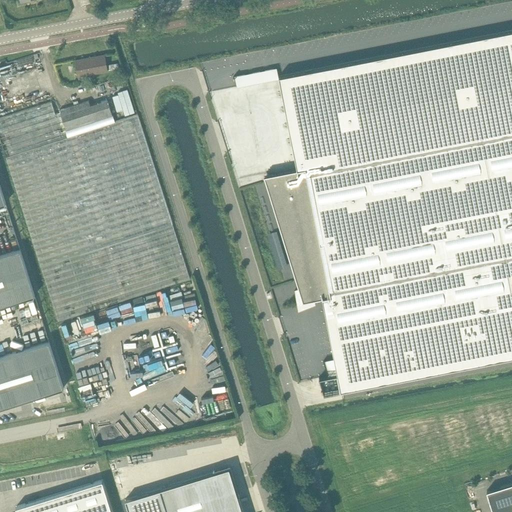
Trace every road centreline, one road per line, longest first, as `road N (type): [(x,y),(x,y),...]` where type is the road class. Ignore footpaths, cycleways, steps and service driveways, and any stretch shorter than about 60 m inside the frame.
road 1 (unclassified): [(303,438),(198,89),(181,77),(155,83),(146,106),(255,454)]
road 2 (unknown): [(511,18),(240,62),(194,83)]
road 3 (tertiary): [(0,39),(202,0)]
